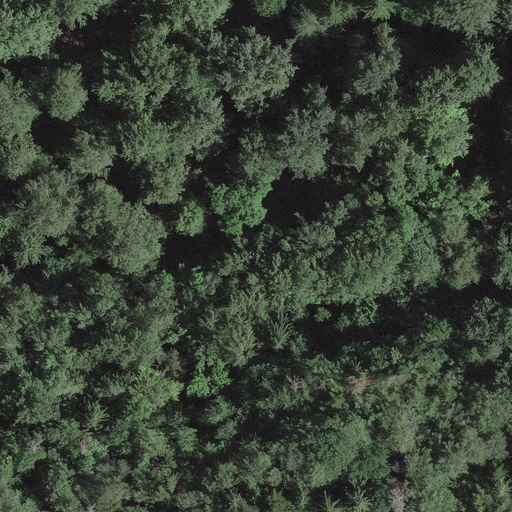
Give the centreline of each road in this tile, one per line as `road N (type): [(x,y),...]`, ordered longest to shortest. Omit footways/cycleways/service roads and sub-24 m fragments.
road 1 (track): [(106,4),(177,25),(229,9),(229,0)]
road 2 (track): [(0,51),(58,44),(97,28),(110,0)]
